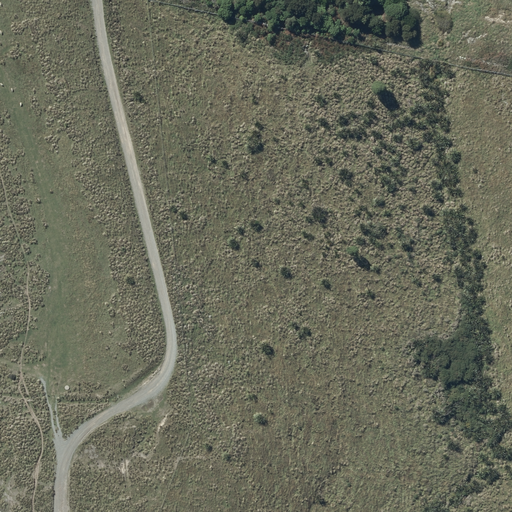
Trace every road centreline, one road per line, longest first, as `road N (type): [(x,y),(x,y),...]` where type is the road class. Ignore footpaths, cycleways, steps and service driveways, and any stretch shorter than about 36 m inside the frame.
road 1 (track): [(99,0),(172,340),(168,366),(149,389),(72,446),(61,511)]
road 2 (track): [(44,377),(53,245),(0,74)]
road 3 (track): [(64,461),(44,377),(0,364)]
